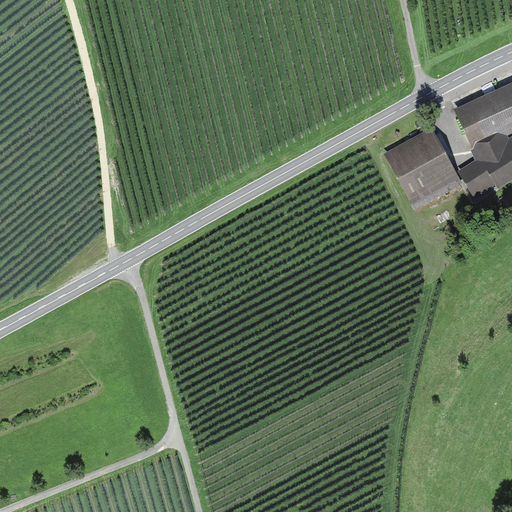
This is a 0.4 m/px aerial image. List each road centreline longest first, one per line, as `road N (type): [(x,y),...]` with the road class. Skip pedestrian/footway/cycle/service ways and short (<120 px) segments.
road 1 (primary): [(0,330),(511,52)]
road 2 (track): [(70,0),(95,95),(112,248),(140,290),(202,511)]
road 3 (track): [(181,436),(8,511)]
